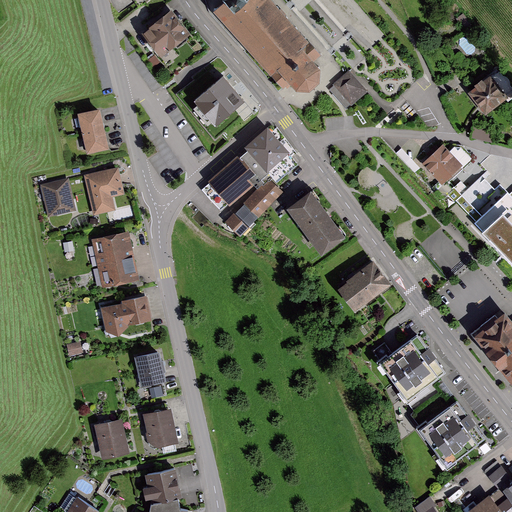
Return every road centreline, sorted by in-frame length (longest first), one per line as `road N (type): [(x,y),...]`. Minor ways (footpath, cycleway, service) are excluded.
road 1 (unclassified): [(511,421),(308,152)]
road 2 (unclassified): [(219,511),(157,213)]
road 3 (unclassified): [(157,213),(102,0)]
road 4 (residential): [(511,152),(377,132),(331,138),(308,152)]
road 5 (residential): [(276,109),(157,213)]
road 6 (unclassified): [(276,109),(185,0)]
